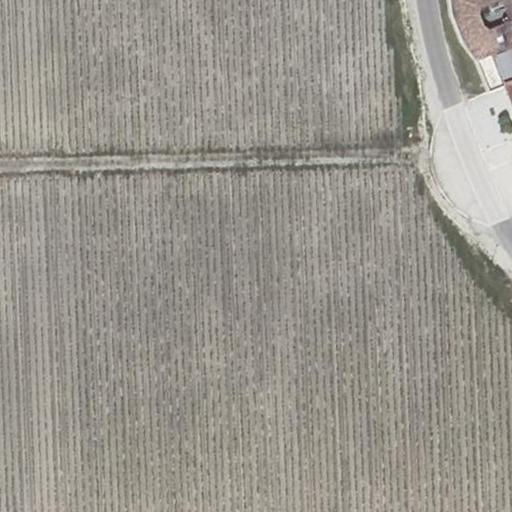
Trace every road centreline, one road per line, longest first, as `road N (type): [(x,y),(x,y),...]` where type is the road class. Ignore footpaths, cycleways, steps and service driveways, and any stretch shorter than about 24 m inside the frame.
road 1 (track): [(0,155),(493,152)]
road 2 (residential): [(446,0),(458,72),(511,192)]
